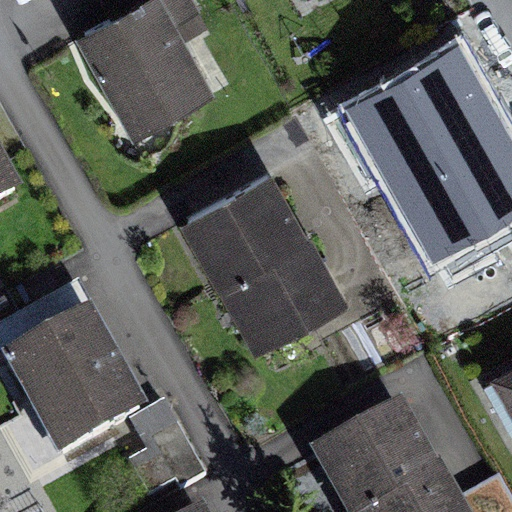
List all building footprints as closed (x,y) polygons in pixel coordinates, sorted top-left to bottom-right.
[(117,0),(77,24),(135,128),(214,82),(191,37),(211,25),(196,0),(117,0)] [(511,126),(464,40),(377,93),(437,192),(426,197),(436,216),(450,219),(485,198),(496,217),(511,206),(511,126)] [(0,199),(24,186),(0,143),(0,199)] [(274,163),(182,211),(256,349),(351,294),(274,163)] [(0,323),(0,348),(58,456),(149,404),(80,280),(0,323)] [(511,356),(492,368),(511,404),(511,356)] [(471,511),(405,396),(311,448),(346,511),(471,511)] [(166,399),(131,419),(147,449),(129,458),(151,495),(177,479),(182,489),(207,474),(166,399)] [(212,511),(205,499),(182,511),(212,511)]
